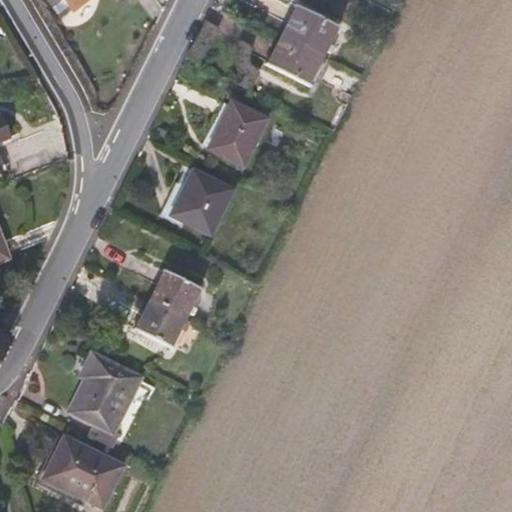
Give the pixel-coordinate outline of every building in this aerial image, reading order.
[(46,0),(59,17),(62,17),(71,10),(72,12),(87,0),(46,0)] [(338,27),(296,6),(281,36),(323,57),(338,27)] [(323,57),(281,36),(266,66),(307,87),(323,57)] [(267,120),(230,102),(207,149),(243,168),(267,120)] [(0,115),(0,172),(1,172),(0,169),(0,141),(9,137),(1,115),(0,115)] [(208,236),(231,190),(192,172),(170,216),(208,236)] [(201,289),(162,270),(147,300),(186,319),(201,289)] [(186,319),(147,300),(133,330),(150,339),(157,342),(171,349),(186,319)] [(157,342),(150,339),(146,345),(154,348),(157,342)] [(113,432),(139,377),(91,354),(80,376),(85,379),(69,411),(93,423),(87,435),(112,447),(118,435),(113,432)] [(121,467),(63,438),(43,479),(101,508),(121,467)]
